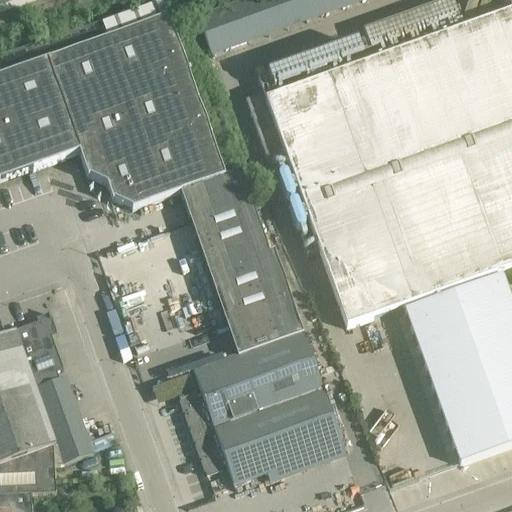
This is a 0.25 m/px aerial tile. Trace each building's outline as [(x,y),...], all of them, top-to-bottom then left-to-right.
[(252,0),(197,20),(211,60),(378,0),(252,0)] [(431,12),(363,36),(367,49),(435,24),(455,17),(451,4),(431,12)] [(511,15),(265,104),(347,331),(511,272),(511,15)] [(47,64),(0,80),(0,184),(79,156),(88,181),(91,180),(91,179),(107,186),(106,187),(112,204),(115,203),(116,202),(131,210),(131,211),(132,214),(225,181),(169,20),(47,63),(47,64)] [(259,99),(245,103),(265,159),(279,154),(259,99)] [(196,223),(252,203),(243,175),(186,195),(196,223)] [(217,284),(279,263),(276,256),(271,258),(252,203),(196,223),(217,284)] [(124,261),(140,306),(181,292),(166,247),(124,261)] [(243,359),(303,338),(305,337),(279,263),(217,284),(243,359)] [(57,375),(62,373),(45,324),(15,335),(35,392),(60,383),(57,375)] [(35,392),(15,335),(0,340),(0,468),(55,449),(35,392)] [(227,472),(234,490),(343,451),(303,338),(243,359),(193,377),(200,395),(179,402),(196,449),(199,448),(204,461),(200,462),(206,479),(227,472)] [(55,449),(63,469),(93,458),(65,381),(60,383),(35,392),(55,449)] [(388,410),(364,419),(370,437),(395,428),(388,410)] [(0,498),(9,498),(9,499),(31,498),(31,499),(56,497),(54,472),(63,469),(55,449),(0,468),(0,498)] [(0,511),(9,511),(9,499),(9,498),(0,498),(0,511)] [(9,499),(9,511),(31,511),(31,499),(31,498),(9,499)]
